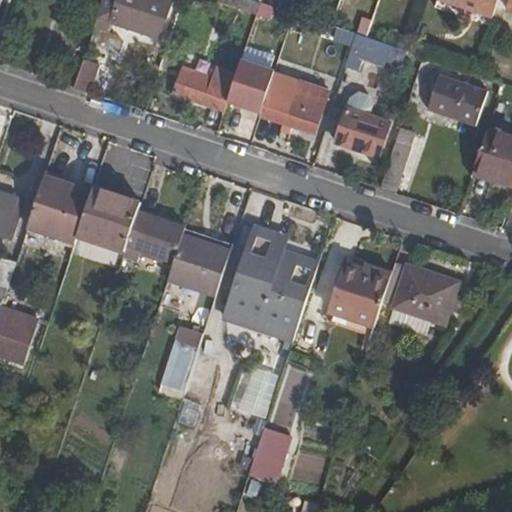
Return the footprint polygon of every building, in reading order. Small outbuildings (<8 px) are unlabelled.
[(118,0),(112,22),(159,38),(171,0),(118,0)] [(252,0),(198,0),(220,7),(221,3),(257,15),(261,3),(252,0)] [(444,0),(493,16),(498,0),(444,0)] [(389,45),(356,34),(349,54),(345,67),(355,70),(362,51),(384,58),(389,45)] [(384,58),(401,64),(406,51),(403,50),(389,45),(384,58)] [(490,51),(482,48),(474,74),(476,74),(482,76),(490,51)] [(70,53),(60,83),(74,87),(84,58),(70,53)] [(85,62),(76,88),(89,92),(98,65),(85,62)] [(175,95),(224,111),(228,101),(237,74),(216,67),(213,78),(183,68),(175,95)] [(473,83),(493,90),(490,97),(496,99),(501,83),(482,76),(476,74),(473,83)] [(477,126),(488,92),(440,77),(429,110),(477,126)] [(261,116),(315,134),(329,92),(301,82),(296,95),(270,87),(261,116)] [(360,93),(351,99),(347,109),(336,142),(379,156),(389,123),(372,118),(375,107),(371,97),(360,93)] [(249,108),(228,101),(224,111),(217,132),(239,138),(249,108)] [(493,130),(486,128),(472,172),(478,174),(493,130)] [(396,143),(410,148),(415,134),(400,129),(396,143)] [(478,174),(511,185),(511,136),(493,130),(478,174)] [(396,143),(381,186),(397,191),(410,148),(396,143)] [(28,230),(75,246),(78,237),(92,194),(45,178),(28,230)] [(142,205),(94,188),(92,194),(78,237),(126,253),(140,212),(142,205)] [(20,198),(0,192),(0,236),(6,239),(7,237),(14,239),(27,199),(20,197),(20,198)] [(187,228),(140,212),(126,253),(125,258),(172,274),(185,236),(187,228)] [(278,252),(282,237),(256,229),(226,319),(295,342),(320,265),(284,254),(278,252)] [(232,252),(185,236),(172,274),(170,281),(162,303),(183,310),(194,302),(198,290),(217,297),(232,252)] [(289,240),(282,237),(278,252),(284,254),(289,240)] [(0,315),(2,309),(17,263),(0,257),(0,315)] [(396,306),(409,268),(397,264),(393,274),(391,281),(384,302),(396,306)] [(330,311),(376,326),(384,302),(391,281),(345,266),(330,311)] [(420,334),(425,319),(447,326),(460,285),(409,268),(396,306),(390,324),(420,334)] [(40,322),(2,309),(0,315),(0,356),(26,365),(40,322)] [(199,352),(205,333),(185,326),(163,391),(184,397),(199,352)] [(219,358),(199,352),(184,397),(180,409),(200,415),(219,358)] [(250,477),(275,485),(291,437),(266,429),(250,477)]
